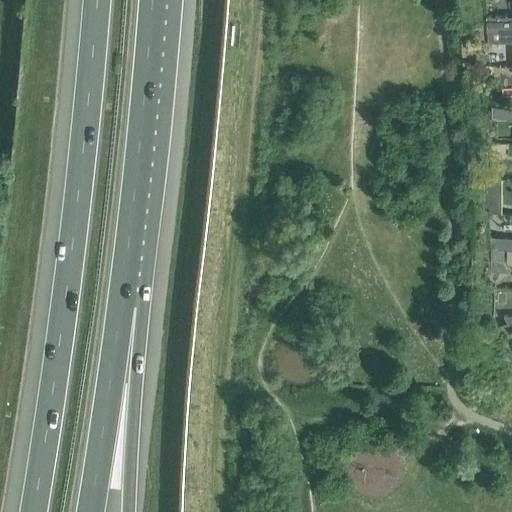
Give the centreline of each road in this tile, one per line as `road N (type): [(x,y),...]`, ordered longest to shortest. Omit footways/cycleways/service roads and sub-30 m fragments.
road 1 (motorway): [(96,0),(32,511)]
road 2 (motorway): [(120,304),(152,0)]
road 3 (motorway): [(89,511),(120,304)]
road 4 (motorway): [(128,511),(120,304)]
